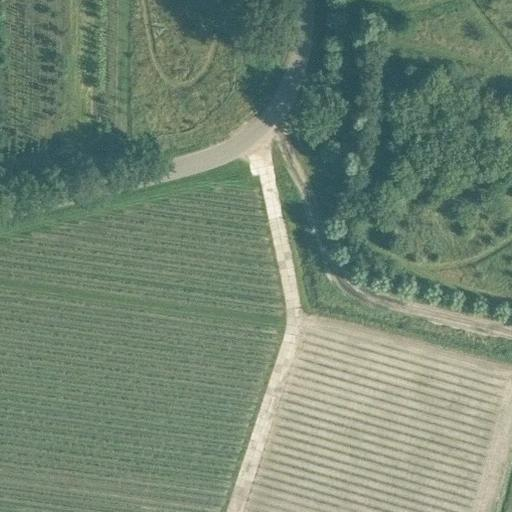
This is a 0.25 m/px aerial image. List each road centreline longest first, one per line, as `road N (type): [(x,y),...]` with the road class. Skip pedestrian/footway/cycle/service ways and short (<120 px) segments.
road 1 (unclassified): [(0,212),(219,155),(256,138),(285,104),(306,0)]
road 2 (track): [(271,121),(294,151),(330,263),(354,287),(511,333)]
